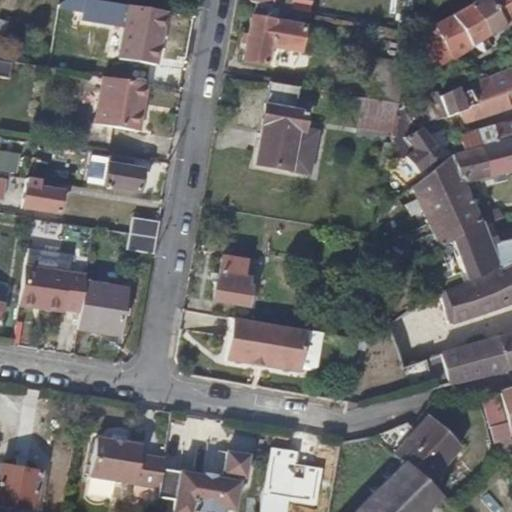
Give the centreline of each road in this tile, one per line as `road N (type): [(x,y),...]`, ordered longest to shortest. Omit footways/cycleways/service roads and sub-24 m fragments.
road 1 (residential): [(225,0),(148,396)]
road 2 (residential): [(327,429),(148,396)]
road 3 (residential): [(148,396),(0,369)]
